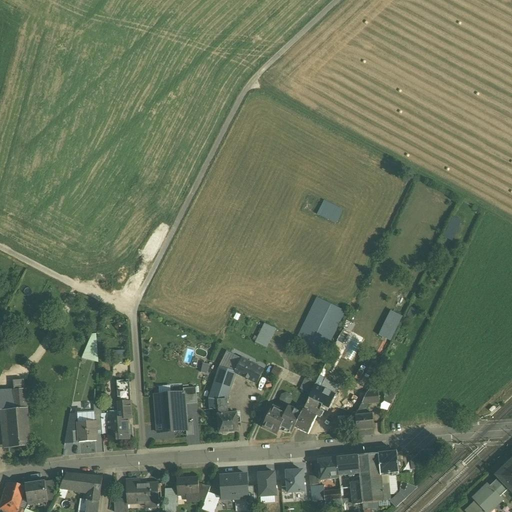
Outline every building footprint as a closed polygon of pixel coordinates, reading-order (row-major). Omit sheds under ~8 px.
[(318,215),(338,223),(344,208),(324,200),(318,215)] [(453,216),(444,237),(453,241),(462,220),(453,216)] [(344,311),(317,298),(295,343),(322,356),(344,311)] [(390,310),(380,335),(393,341),(403,315),(390,310)] [(276,330),(265,324),(256,343),(266,348),(276,330)] [(339,342),(345,344),(349,332),(342,330),(339,342)] [(88,361),(98,360),(97,333),(86,334),(88,361)] [(242,359),(225,351),(209,399),(210,410),(218,410),(218,400),(226,400),(235,373),(242,359)] [(264,371),(242,359),(235,373),(257,384),(264,371)] [(339,387),(319,377),(316,384),(315,386),(335,395),(339,387)] [(316,384),(306,379),(301,389),(311,394),(315,386),(316,384)] [(24,380),(13,381),(13,389),(3,390),(5,411),(8,410),(28,409),(27,389),(25,389),(24,380)] [(131,400),(131,381),(117,382),(118,400),(131,400)] [(315,386),(311,394),(309,398),(323,405),(329,408),(335,395),(315,386)] [(159,395),(155,395),(158,433),(188,431),(187,424),(186,405),(185,393),(171,394),(170,387),(159,388),(159,395)] [(185,393),(186,405),(197,405),(196,389),(185,390),(185,393)] [(390,394),(384,391),(384,401),(391,404),(395,396),(390,394)] [(378,392),(367,393),(362,404),(367,406),(368,404),(379,403),(378,392)] [(323,405),(309,398),(303,410),(317,417),(318,415),(322,417),(324,412),(320,410),(323,405)] [(226,400),(218,400),(218,410),(219,415),(227,415),(226,400)] [(131,403),(118,404),(118,416),(119,419),(127,418),(127,419),(130,419),(132,419),(131,403)] [(367,406),(362,404),(356,417),(365,416),(365,413),(367,406)] [(302,414),(288,407),(285,413),(272,407),(262,428),(277,435),(281,428),(292,433),(295,428),(302,414)] [(28,409),(8,410),(11,448),(32,447),(28,409)] [(317,417),(303,410),(302,414),(295,428),(307,434),(308,434),(317,417)] [(219,415),(218,415),(220,433),(221,433),(223,435),(226,434),(228,433),(238,432),(237,424),(241,423),(240,418),(237,419),(237,414),(227,415),(219,415)] [(365,416),(356,417),(357,431),(374,429),(372,415),(365,416)] [(118,416),(107,417),(108,422),(109,434),(109,440),(131,439),(130,419),(127,419),(127,418),(119,419),(118,416)] [(95,422),(78,423),(79,432),(79,442),(96,441),(95,431),(96,431),(95,422)] [(511,461),(496,476),(499,478),(489,487),(499,498),(509,489),(511,492),(511,451),(511,454),(511,461)] [(403,452),(358,457),(360,475),(361,482),(363,504),(369,503),(390,501),(388,476),(399,475),(398,461),(403,461),(403,452)] [(418,456),(410,456),(411,470),(418,470),(418,456)] [(358,457),(337,459),(339,477),(349,476),(360,475),(358,457)] [(337,459),(321,461),(319,461),(318,462),(318,464),(318,466),(319,466),(319,467),(316,468),(316,476),(317,476),(320,475),(320,481),(339,479),(339,477),(337,459)] [(303,472),(287,473),(287,476),(289,493),(304,492),(303,472)] [(275,473),(258,475),(260,497),(277,496),(275,473)] [(102,479),(66,475),(60,488),(68,490),(91,493),(100,494),(102,479)] [(234,476),(235,500),(248,499),(248,487),(247,475),(234,476)] [(360,475),(349,476),(349,477),(350,477),(351,483),(361,482),(360,475)] [(234,476),(221,477),(223,501),(235,500),(234,476)] [(316,476),(309,477),(310,488),(318,488),(317,476),(316,476)] [(198,479),(177,480),(178,496),(198,495),(199,495),(199,487),(198,479)] [(136,486),(136,480),(126,481),(127,499),(127,504),(145,503),(159,502),(158,485),(136,486)] [(45,482),(25,485),(28,504),(48,501),(45,482)] [(361,482),(351,483),(353,503),(353,506),(354,506),(362,505),(363,505),(363,504),(361,482)] [(417,488),(402,482),(400,494),(405,499),(417,488)] [(10,484),(7,486),(0,509),(10,511),(16,511),(18,509),(17,508),(24,488),(10,484)] [(210,487),(199,487),(199,495),(198,495),(199,502),(205,502),(209,492),(210,487)] [(489,487),(474,500),(485,511),(487,511),(501,499),(499,498),(489,487)] [(60,488),(56,496),(65,499),(68,490),(60,488)] [(176,489),(165,490),(165,504),(174,504),(176,503),(176,489)] [(86,495),(84,494),(83,500),(87,501),(90,501),(91,493),(87,492),(86,495)] [(214,511),(220,497),(209,492),(205,502),(202,509),(210,511),(214,511)] [(341,492),(324,493),(325,501),(341,499),(341,492)] [(100,494),(91,493),(90,501),(99,502),(100,494)] [(400,494),(390,503),(396,508),(405,499),(400,494)] [(83,500),(74,499),(69,511),(85,511),(87,501),(83,500)] [(127,499),(114,500),(114,511),(127,511),(127,504),(127,499)] [(348,499),(341,500),(342,511),(349,511),(349,503),(348,499)] [(90,501),(87,501),(85,511),(97,511),(99,502),(90,501)]
